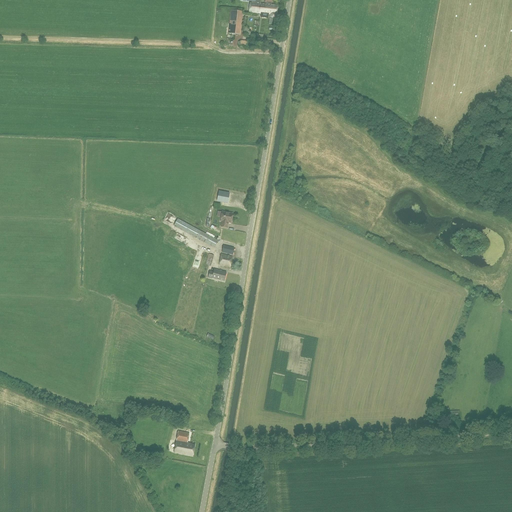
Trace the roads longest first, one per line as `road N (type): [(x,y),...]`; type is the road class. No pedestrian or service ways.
road 1 (tertiary): [(214,445),(290,0)]
road 2 (tertiary): [(214,445),(511,432)]
road 3 (track): [(280,52),(0,36)]
